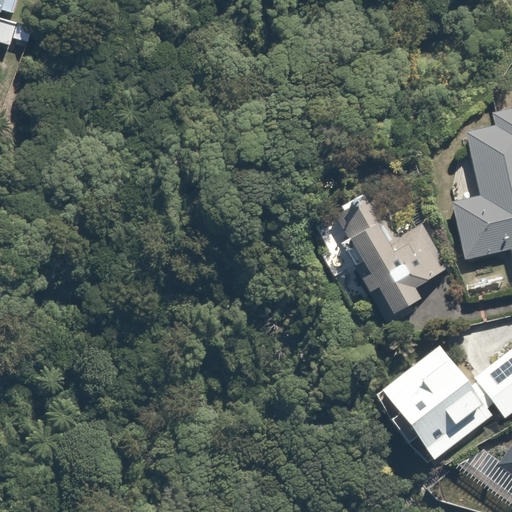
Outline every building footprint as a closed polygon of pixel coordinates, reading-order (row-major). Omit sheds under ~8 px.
[(17,23),(23,0),(0,0),(0,44),(22,51),(29,27),(17,23)] [(501,135),(473,142),(488,206),(465,212),(479,269),(511,260),(511,99),(494,104),(501,135)] [(425,296),(464,277),(439,227),(413,240),(394,201),(328,233),(365,310),(383,301),(388,312),(399,307),(411,333),(437,320),(425,296)] [(392,402),(444,468),(509,416),(511,420),(511,360),(483,384),(457,351),(392,402)] [(511,511),(511,470),(487,456),(467,491),(506,511),(511,511)]
